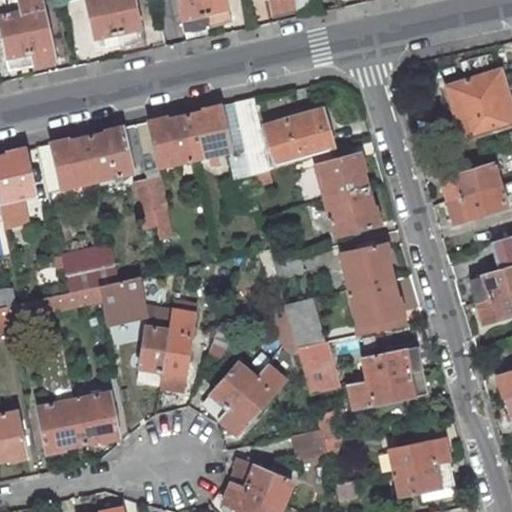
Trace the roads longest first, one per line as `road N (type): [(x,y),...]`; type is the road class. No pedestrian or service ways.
road 1 (residential): [(366,39),(502,511)]
road 2 (unclassified): [(0,119),(366,39)]
road 3 (residential): [(187,458),(0,497)]
road 4 (unclassified): [(366,39),(511,6)]
